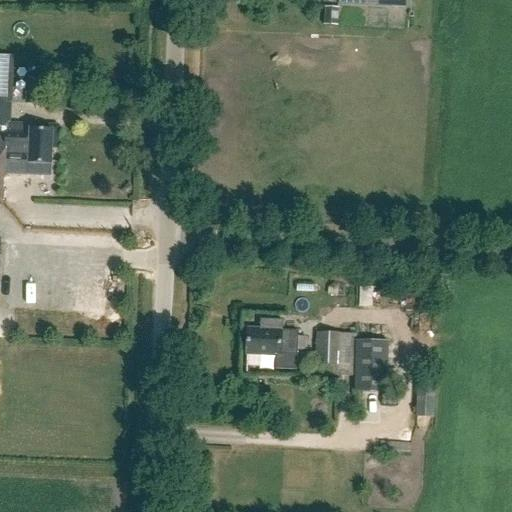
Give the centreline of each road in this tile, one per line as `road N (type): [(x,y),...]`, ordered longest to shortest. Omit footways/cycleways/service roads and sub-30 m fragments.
road 1 (unclassified): [(511,253),(165,236)]
road 2 (unclassified): [(153,511),(165,236)]
road 3 (unclassified): [(165,236),(177,0)]
